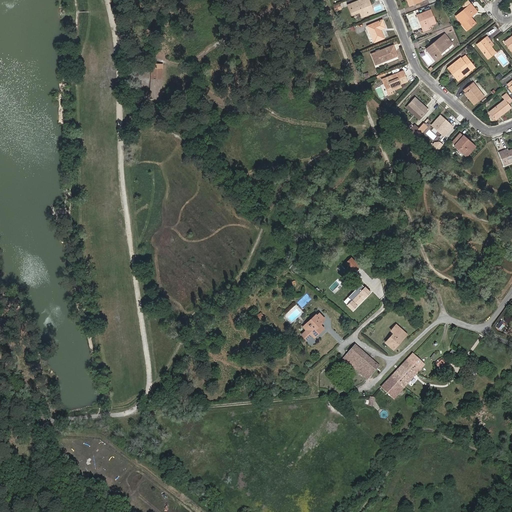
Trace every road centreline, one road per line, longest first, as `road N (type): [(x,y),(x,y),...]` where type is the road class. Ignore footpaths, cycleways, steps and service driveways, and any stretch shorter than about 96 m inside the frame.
road 1 (track): [(26,421),(128,413),(148,389),(107,0)]
road 2 (track): [(128,413),(345,393),(370,386),(400,357)]
road 3 (residential): [(390,0),(424,77),(484,130),(511,125)]
road 4 (track): [(373,122),(327,0)]
